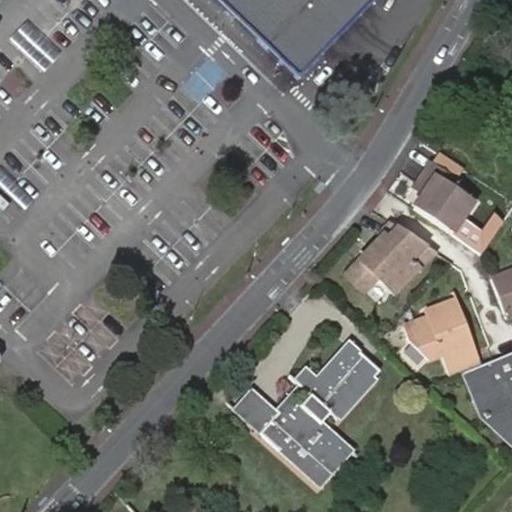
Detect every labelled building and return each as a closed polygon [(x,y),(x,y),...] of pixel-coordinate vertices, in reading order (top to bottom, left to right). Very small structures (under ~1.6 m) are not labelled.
[(216,0),(301,80),(375,0),(216,0)] [(457,178),(430,161),(416,180),(426,187),(420,196),(413,206),(451,232),(473,201),(452,185),(457,178)] [(410,188),(420,196),(426,187),(416,180),(410,188)] [(439,252),(403,226),(391,236),(387,233),(348,270),(366,289),(378,277),(394,295),(439,252)] [(511,268),(491,276),(505,318),(511,315),(511,268)] [(469,369),(483,364),(459,298),(426,309),(429,316),(404,324),(409,337),(428,356),(443,352),(452,376),(469,369)] [(256,440),(274,457),(287,443),(325,477),(346,453),(318,428),(327,418),(333,424),(378,374),(350,347),(314,386),(305,378),(294,390),(307,403),(298,413),(288,403),(272,421),(256,440)] [(511,352),(496,358),(483,364),(469,369),(486,414),(497,425),(507,421),(511,433),(511,352)] [(272,421),(245,397),(229,415),(256,440),(272,421)] [(497,425),(511,438),(511,433),(507,421),(497,425)] [(287,443),(274,457),(312,491),(325,477),(287,443)] [(511,511),(511,503),(503,511),(511,511)]
